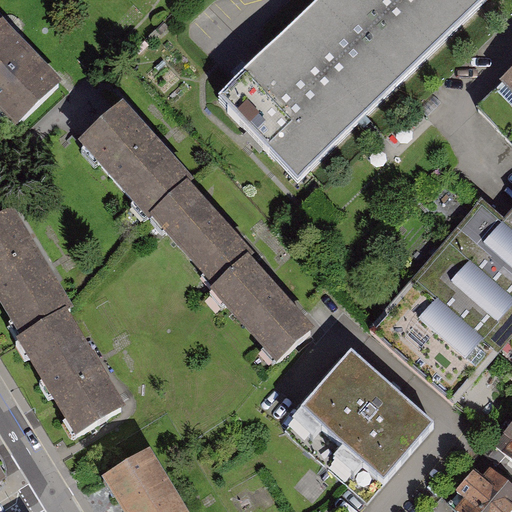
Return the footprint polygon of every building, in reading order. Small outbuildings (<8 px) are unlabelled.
[(329,0),(240,85),(220,103),(307,188),(367,129),(499,0),(329,0)] [(0,16),(0,115),(18,136),(67,93),(0,16)] [(511,345),(511,77),(476,111),(511,151),(511,220),(506,228),(483,208),(371,340),(456,410),(511,345)] [(197,187),(131,116),(90,154),(220,293),(215,298),(284,373),(322,337),(254,264),(258,261),(193,191),(197,187)] [(16,212),(0,222),(0,296),(23,336),(18,339),(77,440),(125,411),(66,311),(72,308),(16,212)] [(442,435),(360,366),(311,424),(392,493),(442,435)] [(511,433),(499,449),(511,459),(511,433)] [(187,511),(151,452),(104,481),(122,511),(187,511)] [(511,511),(511,486),(488,466),(454,507),(460,511),(511,511)]
